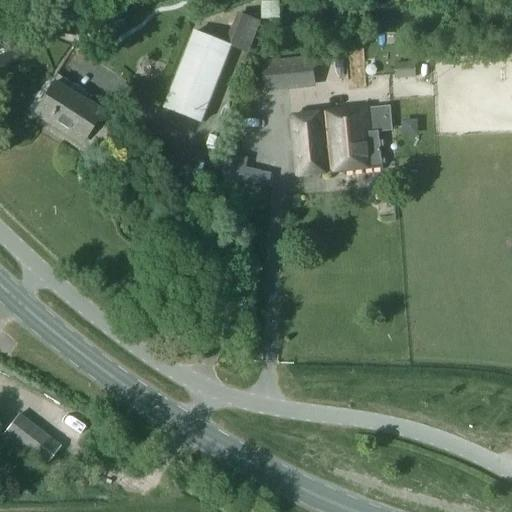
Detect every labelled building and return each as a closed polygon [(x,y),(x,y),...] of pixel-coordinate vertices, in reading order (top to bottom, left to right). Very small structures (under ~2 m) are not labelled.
[(230,48),(193,34),(164,108),(201,123),(230,48)] [(316,88),(312,57),(261,63),(264,94),(316,88)] [(416,79),(415,63),(394,64),(395,80),(416,79)] [(82,146),(103,113),(88,104),(88,106),(55,85),(35,116),(82,146)] [(327,175),(381,169),(377,133),(376,115),(368,116),(368,109),(291,117),(297,177),(327,174),(327,175)] [(225,163),(221,179),(268,191),(272,174),(246,168),(248,159),(230,155),(228,164),(225,163)] [(18,414),(2,435),(44,468),(60,446),(18,414)]
